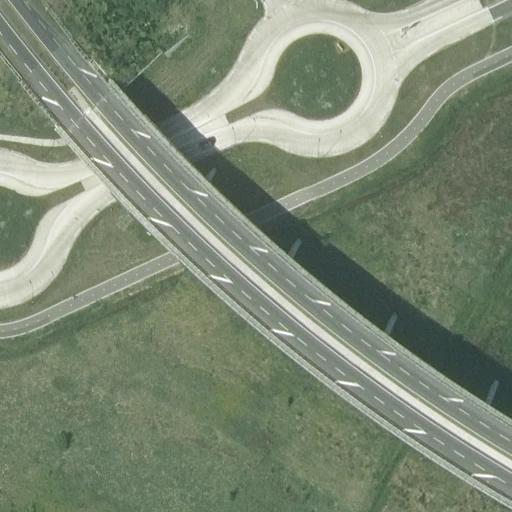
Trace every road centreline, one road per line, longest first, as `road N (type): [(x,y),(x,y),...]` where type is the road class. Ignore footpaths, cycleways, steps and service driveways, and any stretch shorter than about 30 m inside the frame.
road 1 (primary): [(0,24),(123,173),(261,302),(354,376),(511,480)]
road 2 (primary): [(511,443),(370,349),(202,209),(97,103),(12,0)]
road 3 (primary): [(0,296),(38,278),(66,223),(92,200),(233,134),(266,130),(315,145),(349,137),(375,110),(383,71)]
road 4 (primary): [(298,12),(262,36),(238,84),(207,110),(60,176),(0,162)]
road 5 (primary): [(383,71),(511,2)]
